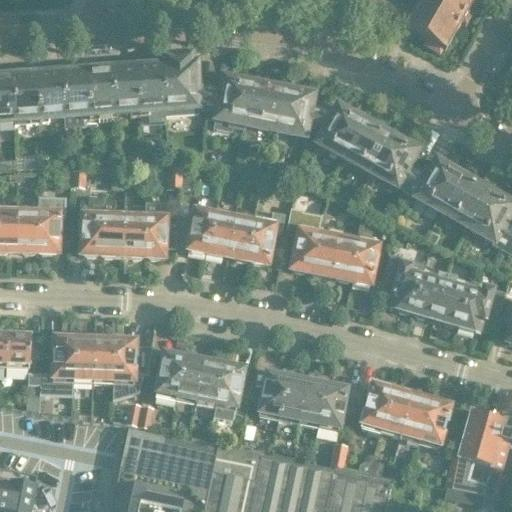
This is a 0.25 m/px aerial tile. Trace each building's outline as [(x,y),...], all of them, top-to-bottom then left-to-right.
[(350,0),(392,23),(391,24),(403,30),(402,31),(424,44),(422,48),(438,57),(441,53),(444,55),(460,26),(464,27),(478,4),(474,2),(474,0),(416,0),(413,6),(415,7),(411,15),(383,0),(350,0)] [(163,61),(163,66),(164,66),(166,113),(198,111),(205,113),(206,88),(195,86),(195,69),(190,70),(189,65),(179,65),(179,60),(163,61)] [(145,71),(135,72),(138,121),(148,120),(147,115),(166,113),(164,66),(163,66),(144,68),(145,71)] [(128,69),(110,70),(113,117),(129,116),(129,121),(138,121),(135,72),(128,72),(128,69)] [(95,74),(86,75),(89,124),(98,123),(98,118),(113,117),(110,70),(94,71),(95,74)] [(78,72),(60,74),(63,121),(79,119),(79,125),(89,124),(86,75),(78,76),(78,72)] [(63,121),(60,74),(45,75),(45,78),(35,79),(38,128),(39,134),(47,133),(46,127),(48,127),(48,122),(63,121)] [(28,76),(10,77),(14,124),(29,123),(29,128),(38,128),(35,79),(28,79),(28,76)] [(0,125),(14,124),(10,77),(0,77),(0,125)] [(220,91),(206,88),(205,113),(215,116),(214,122),(244,128),(252,87),(253,88),(254,83),(237,79),(236,83),(233,83),(232,83),(228,83),(227,88),(221,87),(220,91)] [(262,89),(253,88),(252,87),(244,128),(273,134),(282,88),(266,85),(265,89),(262,89)] [(299,91),(282,88),(273,134),(303,140),(304,134),(312,137),(322,112),(310,109),(311,104),(305,103),(306,98),(302,97),(302,96),(299,96),(299,91)] [(342,162),(365,120),(350,112),(348,116),(345,114),(345,115),(341,113),(339,117),(334,114),(332,117),(322,112),(312,137),(320,140),(316,147),(342,162)] [(389,139),(388,139),(380,135),(381,134),(378,132),(380,129),(365,120),(342,162),(368,176),(389,139)] [(408,168),(413,158),(409,156),(411,151),(407,149),(407,148),(404,147),(406,143),(391,134),(388,139),(389,139),(368,176),(405,197),(418,174),(408,168)] [(441,218),(462,181),(462,180),(464,176),(449,167),(447,171),(444,169),(444,170),(434,165),(432,169),(426,179),(418,174),(405,197),(441,218)] [(182,194),(193,194),(194,171),(182,170),(182,194)] [(180,191),(180,171),(168,171),(168,191),(180,191)] [(69,193),(70,176),(59,176),(58,192),(69,193)] [(82,193),(83,177),(71,176),(70,192),(82,193)] [(467,232),(490,191),(475,182),(473,186),(470,184),(470,185),(462,181),(441,218),(467,232)] [(511,220),(511,202),(490,191),(467,232),(466,234),(501,254),(511,234),(511,230),(508,228),(511,220)] [(56,258),(57,231),(58,231),(59,221),(63,221),(64,202),(37,201),(36,213),(35,241),(37,242),(36,257),(39,257),(41,259),(50,259),(52,258),(56,258)] [(144,207),(143,217),(142,244),(145,245),(144,262),(147,262),(150,264),(156,264),(159,263),(163,263),(164,250),(175,250),(178,209),(144,207)] [(16,212),(0,211),(0,257),(4,258),(7,256),(14,256),(16,212)] [(202,257),(204,257),(208,242),(210,242),(215,215),(194,211),(193,220),(192,220),(189,238),(187,254),(189,254),(191,256),(199,258),(202,257)] [(36,213),(16,212),(14,256),(21,257),(23,258),(32,259),(34,257),(36,257),(37,242),(35,241),(36,213)] [(95,260),(98,260),(99,243),(102,242),(103,215),(81,214),(81,225),(79,225),(79,232),(80,232),(79,259),(83,259),(86,261),(92,261),(95,260)] [(123,216),(103,215),(102,242),(99,243),(98,260),(101,260),(104,262),(110,262),(113,261),(121,261),(123,216)] [(234,218),(215,215),(210,242),(208,242),(204,257),(206,258),(209,260),(217,261),(220,260),(226,262),(234,218)] [(143,217),(123,216),(121,261),(129,261),(132,263),(138,263),(141,262),(144,262),(145,245),(142,244),(143,217)] [(255,222),(234,218),(226,262),(233,263),(236,265),(244,267),(247,266),(249,266),(252,251),(250,250),(255,222)] [(275,226),(255,222),(250,250),(252,251),(249,266),(251,267),(253,269),(261,270),(264,269),(266,269),(269,254),(270,254),(273,236),(275,226)] [(305,277),(307,277),(310,262),(312,262),(317,234),(298,231),(296,240),(295,240),(292,258),(289,274),(292,274),(294,276),(302,278),(305,277)] [(338,239),(317,234),(312,262),(310,262),(307,277),(309,278),(311,280),(319,281),(322,280),(330,282),(338,239)] [(511,234),(501,254),(511,260),(511,257),(511,234)] [(357,242),(338,239),(330,282),(336,283),(338,285),(346,287),(349,286),(351,286),(354,271),(352,270),(357,242)] [(377,246),(357,242),(352,270),(354,271),(351,286),(353,286),(355,289),(364,290),(366,289),(369,290),(372,274),(373,274),(376,256),(375,256),(377,246)] [(400,268),(390,301),(392,302),(389,311),(396,314),(398,316),(405,318),(408,317),(410,318),(423,274),(405,269),(405,267),(402,265),(401,268),(400,268)] [(433,324),(446,281),(423,274),(410,318),(414,319),(416,321),(422,323),(425,322),(433,324)] [(456,331),(468,287),(446,281),(433,324),(442,327),(444,329),(450,331),(453,330),(456,331)] [(497,321),(504,297),(468,287),(456,331),(459,332),(461,334),(467,336),(471,335),(478,337),(481,327),(482,328),(485,317),(497,321)] [(29,339),(6,338),(5,372),(28,373),(29,339)] [(61,381),(72,382),(73,358),(70,358),(70,343),(69,343),(66,341),(58,341),(56,342),(53,342),(53,358),(52,358),(51,376),(52,376),(51,387),(61,387),(61,381)] [(73,343),(70,343),(70,358),(73,358),(72,382),(84,382),(84,388),(93,388),(94,344),(88,343),(84,342),(75,341),(73,343)] [(101,344),(94,344),(93,388),(101,389),(101,383),(113,383),(114,360),(116,360),(116,344),(114,344),(112,343),(104,342),(101,344)] [(118,344),(116,344),(116,360),(114,360),(113,383),(123,384),(123,390),(132,390),(133,379),(134,379),(134,361),(134,345),(131,345),(129,343),(121,343),(118,344)] [(159,373),(157,383),(155,391),(156,391),(154,401),(174,405),(179,377),(177,376),(180,361),(178,361),(176,359),(168,357),(165,358),(163,358),(160,373),(159,373)] [(183,362),(180,361),(177,376),(179,377),(174,405),(194,409),(202,365),(195,364),(193,362),(185,360),(183,362)] [(209,367),(202,365),(194,409),(214,413),(219,384),(222,385),(225,370),(222,369),(220,367),(212,366),(209,367)] [(226,370),(225,370),(222,385),(219,384),(214,413),(233,417),(234,415),(235,407),(236,407),(237,405),(238,397),(240,389),(239,389),(242,373),(239,373),(237,371),(229,369),(226,370)] [(257,421),(277,425),(282,397),(280,397),(283,381),(281,381),(279,379),(271,377),(268,378),(265,378),(262,393),(261,393),(258,411),(259,411),(257,421)] [(285,382),(283,381),(280,397),(282,397),(277,425),(296,429),(305,386),(298,384),(296,382),(288,381),(285,382)] [(312,387),(305,386),(296,429),(316,433),(322,405),(324,405),(327,390),(325,390),(323,387),(315,386),(312,387)] [(369,430),(380,433),(387,409),(384,408),(388,393),(386,393),(384,390),(376,388),(373,389),(371,388),(367,403),(366,403),(364,411),(361,421),(362,421),(359,432),(368,434),(369,430)] [(26,414),(38,417),(39,397),(39,390),(27,389),(26,414)] [(329,390),(327,390),(324,405),(322,405),(316,433),(337,437),(339,427),(343,409),(342,409),(345,393),(342,393),(340,391),(332,389),(329,390)] [(390,394),(388,393),(384,408),(387,409),(380,433),(391,436),(390,440),(399,442),(411,400),(404,398),(401,395),(393,393),(390,394)] [(419,444),(426,420),(429,420),(433,406),(429,405),(427,403),(420,400),(417,401),(411,400),(399,442),(406,444),(405,448),(416,451),(418,443),(419,444)] [(235,407),(234,415),(245,418),(247,407),(237,405),(236,407),(235,407)] [(436,405),(433,406),(429,420),(426,420),(419,444),(430,447),(429,451),(437,454),(440,444),(441,443),(445,425),(449,410),(446,409),(444,407),(436,405)] [(124,429),(136,432),(141,411),(128,409),(124,429)] [(153,414),(141,411),(136,432),(149,434),(153,414)] [(446,493),(482,500),(503,504),(509,483),(499,480),(511,437),(507,435),(508,429),(502,428),(503,426),(470,416),(457,462),(450,461),(443,492),(446,493)] [(246,428),(243,442),(252,444),(255,430),(246,428)] [(385,511),(391,484),(164,437),(158,465),(125,458),(113,511),(385,511)] [(452,447),(440,444),(437,454),(450,457),(452,447)] [(333,449),(329,471),(342,473),(346,452),(333,449)] [(368,478),(371,466),(364,464),(359,468),(357,476),(368,478)] [(378,467),(371,466),(368,478),(375,479),(378,467)] [(0,511),(29,511),(36,480),(0,473),(0,511)] [(482,500),(446,493),(444,502),(480,510),(482,500)]
